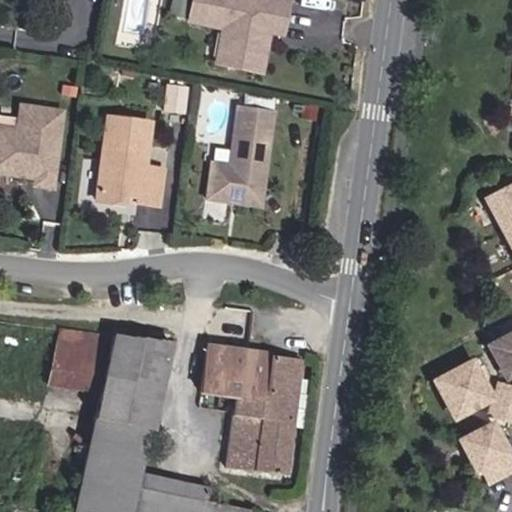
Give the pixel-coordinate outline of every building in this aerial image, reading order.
[(280,35),(287,2),(274,0),(172,0),(170,14),(188,18),(187,23),(220,30),(213,64),(259,74),(268,33),(280,35)] [(75,97),(77,88),(63,86),(61,95),(75,97)] [(181,114),(185,88),(166,86),(162,111),(181,114)] [(316,122),(318,107),(303,105),(300,120),(316,122)] [(51,188),(61,112),(19,107),(17,119),(16,131),(10,135),(0,133),(0,174),(23,177),(29,173),(34,174),(33,179),(32,186),(51,188)] [(260,208),(273,113),(236,108),(228,165),(209,163),(204,200),(227,203),(233,199),(238,200),(237,205),(260,208)] [(17,119),(0,116),(0,133),(10,135),(16,131),(17,119)] [(156,205),(161,171),(143,169),(149,124),(106,118),(94,201),(122,205),(123,200),(123,196),(136,198),(136,202),(156,205)] [(501,233),(511,227),(511,184),(483,200),(501,233)] [(511,253),(511,227),(501,233),(511,253)] [(169,343),(60,329),(47,385),(98,392),(71,511),(131,511),(139,476),(169,343)] [(511,371),(511,335),(488,347),(503,376),(511,371)] [(285,475),(299,360),(206,347),(200,395),(233,399),(224,468),(285,475)] [(487,399),(469,364),(433,383),(452,418),(487,399)] [(511,422),(511,390),(498,386),(488,415),(511,422)] [(511,470),(489,426),(459,442),(475,472),(480,469),(487,483),(511,470)] [(193,511),(198,488),(139,476),(131,511),(193,511)] [(198,488),(193,511),(251,511),(252,511),(206,502),(208,490),(198,488)]
